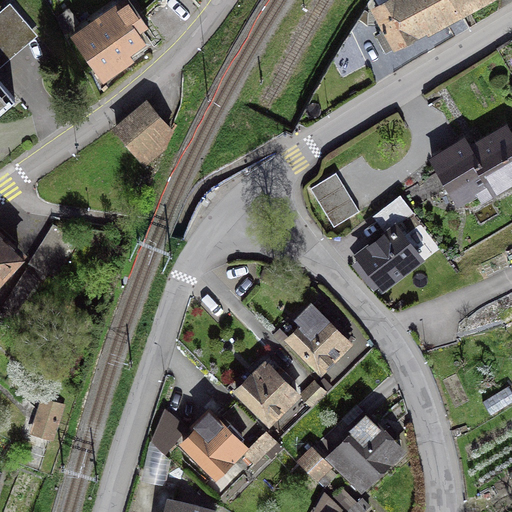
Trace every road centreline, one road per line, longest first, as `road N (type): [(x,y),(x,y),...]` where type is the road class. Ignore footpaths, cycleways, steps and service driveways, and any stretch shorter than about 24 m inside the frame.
road 1 (residential): [(251,189),(384,330),(417,393),(446,511)]
road 2 (residential): [(251,189),(187,265),(111,511)]
road 3 (residential): [(511,27),(251,189)]
road 4 (residential): [(226,0),(122,104),(0,189)]
